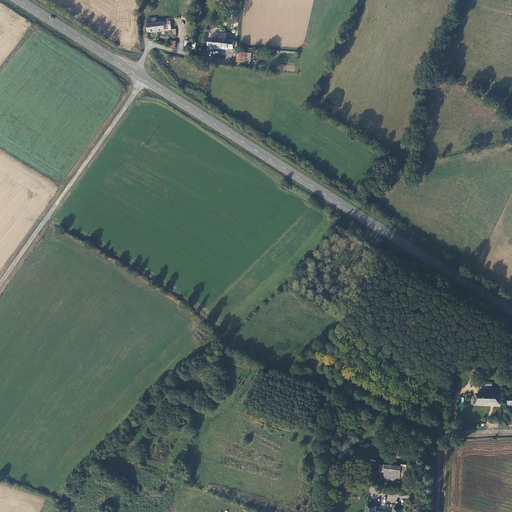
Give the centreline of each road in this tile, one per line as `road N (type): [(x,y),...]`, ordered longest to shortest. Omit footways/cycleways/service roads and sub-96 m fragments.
road 1 (primary): [(511,311),(144,79)]
road 2 (unclassified): [(0,283),(144,79)]
road 3 (residential): [(437,511),(443,436),(511,430)]
road 4 (primary): [(135,72),(20,0)]
